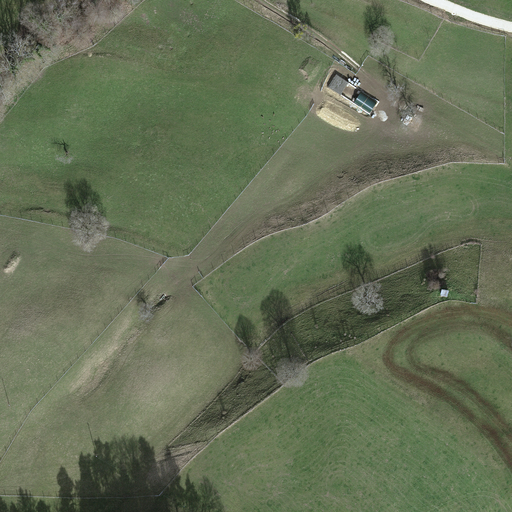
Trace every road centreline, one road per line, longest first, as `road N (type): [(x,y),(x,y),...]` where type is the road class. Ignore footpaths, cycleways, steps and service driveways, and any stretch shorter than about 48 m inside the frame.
road 1 (track): [(144,457),(206,447),(336,358),(359,364),(444,423),(492,466),(511,511)]
road 2 (track): [(398,106),(316,33),(260,0)]
